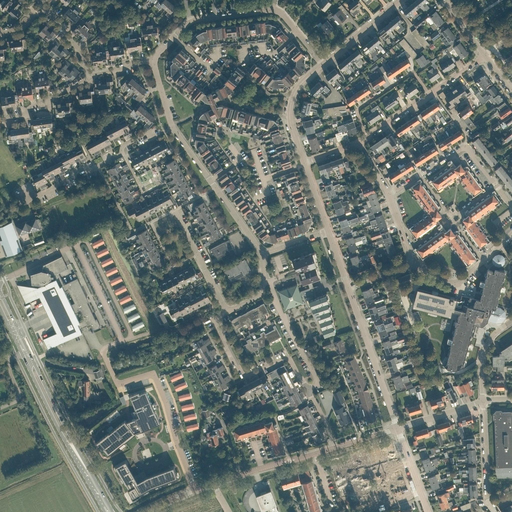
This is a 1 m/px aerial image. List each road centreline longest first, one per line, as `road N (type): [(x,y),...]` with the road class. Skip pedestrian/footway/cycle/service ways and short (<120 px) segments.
road 1 (secondary): [(112,511),(0,292)]
road 2 (residential): [(0,280),(88,244),(132,337),(100,349)]
road 3 (residential): [(339,445),(290,360),(241,373),(213,319)]
road 4 (secondary): [(21,353),(104,511)]
road 5 (unclassified): [(30,212),(27,200),(78,169),(172,127)]
road 6 (unknown): [(142,511),(103,435),(131,412),(120,383)]
road 7 (tertiary): [(398,428),(349,287)]
road 8 (unclassified): [(90,77),(79,49),(43,11),(0,36)]
road 9 (tertiary): [(339,445),(213,483)]
road 10 (unknown): [(169,117),(225,101),(290,123)]
road 11 (unclassified): [(365,138),(359,109),(408,75),(428,96)]
